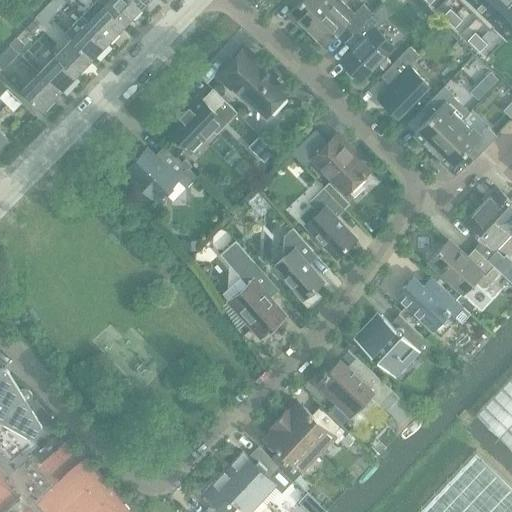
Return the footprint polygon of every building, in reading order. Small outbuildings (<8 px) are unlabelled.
[(97,0),(81,17),(108,43),(124,26),(97,0)] [(131,0),(97,0),(124,26),(141,9),(131,0)] [(131,0),(141,9),(149,0),(131,0)] [(303,0),(290,13),(308,31),(334,3),(334,2),(331,0),(303,0)] [(353,35),(373,16),(363,6),(355,15),(340,0),(336,0),(334,2),(334,3),(308,31),(324,47),(344,27),(353,35)] [(469,0),(465,5),(477,17),(493,0),(469,0)] [(511,0),(493,0),(477,17),(490,30),(493,26),(493,25),(511,5),(511,0)] [(511,5),(493,25),(493,26),(505,37),(511,30),(511,5)] [(56,14),(48,6),(42,12),(51,20),(56,14)] [(450,9),(443,16),(449,22),(456,14),(450,9)] [(52,26),(48,23),(51,20),(42,12),(35,19),(47,31),(52,26)] [(456,14),(449,22),(454,28),(462,20),(456,14)] [(64,33),(71,39),(92,60),(108,43),(81,17),(80,16),(64,33)] [(359,85),(383,60),(392,50),(374,33),(382,25),(372,16),(347,43),(355,50),(340,66),(359,85)] [(34,20),(27,27),(33,33),(40,26),(34,20)] [(475,32),(468,40),(474,46),(481,38),(475,32)] [(24,45),(17,38),(9,45),(17,53),(24,45)] [(481,38),(474,46),(479,51),(487,44),(481,38)] [(71,39),(54,56),(75,77),(92,60),(71,39)] [(3,52),(10,59),(17,53),(9,45),(3,52)] [(377,99),(383,104),(397,118),(428,86),(409,67),(419,57),(409,48),(386,72),(395,81),(377,99)] [(287,93),(252,60),(251,62),(240,52),(218,77),(221,80),(225,76),(232,82),(230,84),(266,116),(287,93)] [(54,56),(38,73),(59,93),(75,77),(54,56)] [(491,71),(487,75),(487,81),(492,86),(498,79),(491,71)] [(21,90),(42,111),(59,93),(38,73),(21,90)] [(434,115),(415,135),(432,152),(462,120),(469,113),(452,97),(453,96),(444,87),(426,107),(434,115)] [(214,135),(236,114),(212,89),(200,100),(199,98),(188,109),(185,106),(163,127),(189,153),(210,131),(214,135)] [(6,91),(0,97),(0,98),(7,105),(14,98),(6,91)] [(21,105),(14,98),(7,105),(14,112),(21,105)] [(462,120),(432,152),(450,169),(466,152),(470,148),(478,156),(480,154),(493,141),(497,136),(496,135),(488,128),(470,111),(469,113),(462,120)] [(367,173),(335,138),(326,146),(314,132),(290,155),(303,169),(312,161),(344,195),(367,173)] [(196,178),(167,150),(157,161),(145,149),(125,171),(133,179),(132,180),(150,198),(152,197),(156,201),(177,180),(186,189),(196,178)] [(328,184),(323,190),(343,212),(349,206),(328,184)] [(511,200),(498,187),(480,205),(507,230),(506,230),(511,235),(511,200)] [(310,207),(298,219),(334,258),(354,240),(334,220),(343,212),(323,190),(307,204),(310,207)] [(258,191),(247,201),(261,217),(272,207),(258,191)] [(465,222),(483,239),(475,248),(495,267),(504,258),(495,250),(502,242),(498,239),(506,230),(507,230),(480,205),(465,222)] [(304,301),(324,283),(304,261),(312,253),(292,231),(283,239),(281,255),(283,258),(273,267),(304,301)] [(198,240),(184,240),(184,251),(198,250),(198,240)] [(486,287),(500,272),(495,267),(475,248),(466,258),(448,241),(430,260),(463,291),(473,280),(480,287),(486,287)] [(252,263),(234,242),(218,255),(245,286),(229,300),(247,321),(244,323),(258,339),(283,317),(262,292),(271,284),(252,263)] [(414,276),(395,296),(430,328),(444,313),(446,314),(448,311),(452,314),(461,304),(431,276),(423,285),(414,276)] [(467,299),(462,304),(470,311),(475,306),(467,299)] [(357,342),(383,368),(390,374),(415,348),(418,351),(422,354),(425,354),(429,352),(430,349),(430,347),(429,344),(426,341),(399,315),(390,324),(382,316),(357,342)] [(380,406),(383,402),(392,394),(383,385),(357,359),(348,368),(342,362),(320,385),(336,401),(339,409),(350,419),(371,397),(380,406)] [(0,419),(1,420),(0,420),(0,433),(13,448),(28,435),(29,436),(30,436),(31,436),(32,436),(33,436),(35,436),(36,435),(37,435),(38,435),(38,434),(39,433),(40,432),(41,431),(41,430),(42,429),(42,428),(42,427),(48,434),(58,425),(59,424),(36,398),(35,399),(31,403),(31,398),(30,394),(27,391),(23,390),(18,391),(10,378),(10,373),(9,372),(9,371),(8,370),(7,370),(6,369),(5,369),(4,368),(3,368),(2,368),(1,368),(0,368),(0,419)] [(324,433),(337,445),(343,440),(349,434),(326,412),(317,421),(297,402),(289,410),(287,408),(278,418),(310,447),(324,433)] [(299,475),(310,464),(302,456),(310,447),(278,418),(269,427),(271,428),(264,436),(284,455),(276,464),(293,481),(295,479),(299,475)] [(349,434),(343,440),(349,445),(354,439),(349,434)] [(293,481),(276,464),(257,445),(247,456),(241,450),(226,465),(261,499),(276,484),(284,491),(293,481)] [(511,511),(511,489),(472,451),(414,511),(511,511)] [(201,491),(221,511),(230,511),(236,506),(242,511),(248,511),(261,499),(226,465),(201,491)] [(299,475),(295,479),(303,487),(307,483),(299,475)] [(306,492),(298,501),(309,511),(325,511),(327,511),(306,492)]
